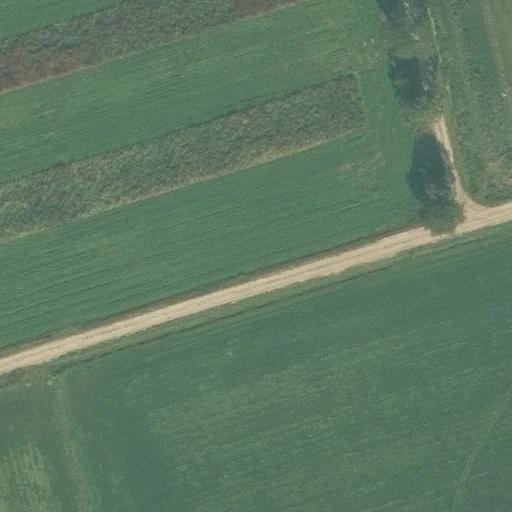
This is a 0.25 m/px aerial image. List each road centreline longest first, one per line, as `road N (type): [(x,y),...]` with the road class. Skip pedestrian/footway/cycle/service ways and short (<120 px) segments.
road 1 (track): [(511,208),(0,367)]
road 2 (track): [(403,0),(451,185),(468,221)]
